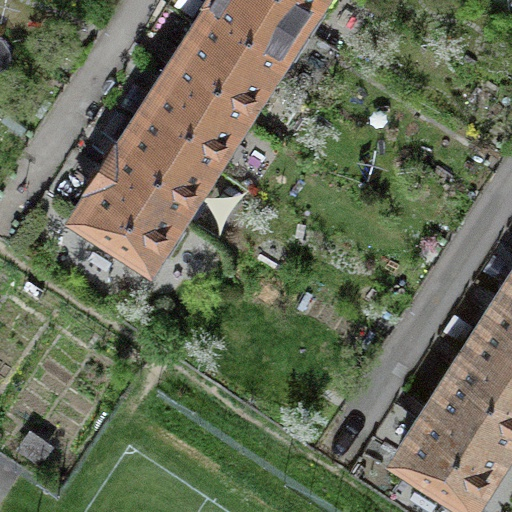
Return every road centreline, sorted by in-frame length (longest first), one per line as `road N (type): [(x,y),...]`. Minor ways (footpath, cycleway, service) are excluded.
road 1 (residential): [(511,177),(331,456)]
road 2 (residential): [(141,0),(0,219)]
